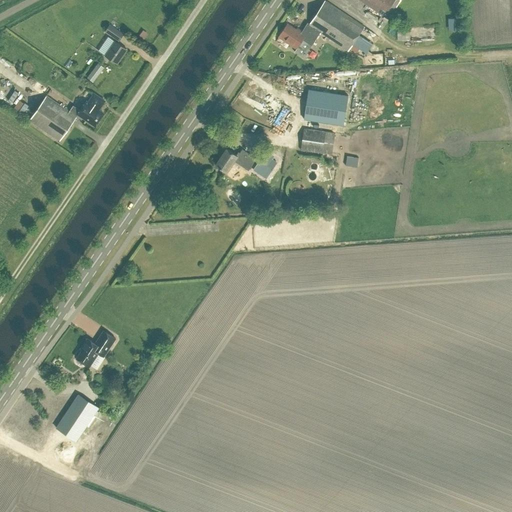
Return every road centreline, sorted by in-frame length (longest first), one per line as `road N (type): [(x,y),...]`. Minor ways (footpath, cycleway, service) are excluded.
road 1 (secondary): [(0,400),(276,0)]
road 2 (unclassified): [(85,172),(204,0)]
road 3 (track): [(0,297),(85,172)]
